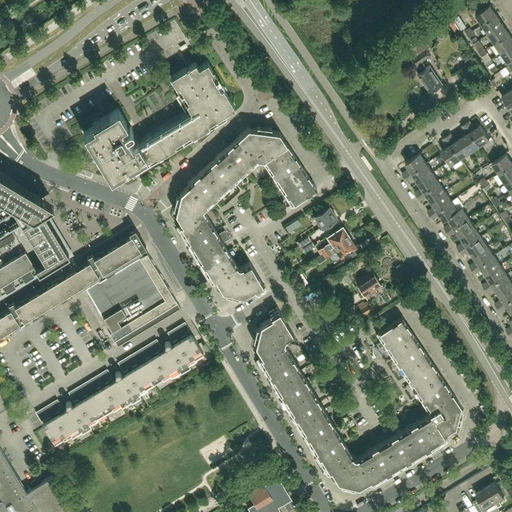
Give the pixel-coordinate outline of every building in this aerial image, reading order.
[(497,14),(490,4),(476,14),(482,24),(497,14)] [(488,33),(503,23),(497,14),(482,24),(488,33)] [(495,43),(509,33),(503,23),(488,33),(495,43)] [(511,44),(511,37),(509,33),(495,43),(501,52),(511,44)] [(425,39),(407,52),(412,60),(427,49),(430,47),(425,39)] [(186,46),(183,42),(177,46),(180,50),(186,46)] [(511,59),(511,44),(501,52),(508,62),(511,59)] [(443,83),(430,65),(426,68),(421,61),(431,55),(427,49),(412,60),(416,65),(421,71),(418,74),(430,92),(443,83)] [(130,127),(129,127),(124,130),(121,126),(127,122),(118,108),(109,114),(110,116),(102,121),(101,118),(100,119),(102,121),(83,132),(95,152),(98,150),(103,158),(100,160),(103,159),(108,167),(105,168),(111,177),(125,169),(125,168),(129,166),(132,171),(141,166),(140,163),(148,159),(149,161),(150,161),(148,158),(156,154),(158,156),(175,145),(174,143),(182,138),(183,141),(184,140),(182,138),(190,133),(192,136),(209,125),(208,122),(216,118),(217,120),(218,120),(216,117),(235,106),(223,86),(220,88),(215,80),(218,79),(218,78),(215,79),(210,72),(213,70),(207,61),(198,66),(195,62),(186,67),(170,76),(176,86),(178,84),(183,92),(176,96),(186,114),(139,142),(138,140),(132,144),(129,139),(131,138),(128,134),(131,132),(132,131),(133,130),(133,129),(132,128),(132,127),(131,127),(130,127)] [(470,66),(462,71),(467,78),(474,73),(470,66)] [(511,109),(511,89),(511,88),(502,95),(511,109)] [(490,138),(480,124),(470,130),(480,145),(490,138)] [(262,158),(264,161),(288,145),(279,131),(248,127),(238,136),(257,158),(258,158),(262,158)] [(480,145),(470,130),(461,137),(470,151),(480,145)] [(257,158),(238,136),(221,152),(241,173),(257,158)] [(470,151),(461,137),(451,143),(461,157),(470,151)] [(461,157),(451,143),(442,150),(451,164),(461,157)] [(278,182),(302,166),(288,145),(264,161),(278,182)] [(241,173),(221,152),(204,167),(224,189),(241,173)] [(412,172),(427,162),(420,152),(406,162),(412,172)] [(511,163),(511,161),(506,153),(492,162),(499,172),(511,163)] [(419,181),(433,172),(427,162),(412,172),(419,181)] [(446,162),(443,164),(448,172),(452,170),(446,162)] [(505,182),(511,177),(511,163),(499,172),(505,182)] [(292,204),(317,188),(302,166),(278,182),(292,204)] [(224,189),(204,167),(187,183),(188,184),(207,204),(224,189)] [(0,214),(13,207),(17,214),(20,219),(48,266),(69,253),(69,252),(64,245),(60,238),(56,231),(51,223),(47,216),(43,209),(54,202),(45,197),(44,196),(40,194),(36,192),(28,187),(21,182),(5,173),(0,170),(0,214)] [(425,191),(439,181),(433,172),(419,181),(425,191)] [(431,200),(446,191),(439,181),(425,191),(431,200)] [(207,204),(188,184),(180,192),(175,212),(182,224),(178,227),(183,236),(210,220),(203,208),(207,204)] [(437,210),(452,200),(446,191),(431,200),(437,210)] [(444,220),(448,217),(459,210),(458,209),(452,200),(437,210),(444,220)] [(337,217),(333,212),(333,210),(332,208),(330,208),(329,206),(315,216),(319,221),(317,223),(320,228),(337,217)] [(454,226),(469,216),(462,206),(458,209),(459,210),(448,217),(454,226)] [(492,224),(499,220),(496,214),(488,218),(492,224)] [(461,236),(475,226),(469,216),(454,226),(461,236)] [(0,294),(48,266),(20,219),(0,231),(0,294)] [(194,254),(221,238),(210,220),(183,236),(194,254)] [(329,242),(326,245),(328,249),(332,247),(347,237),(345,233),(347,232),(342,225),(327,235),(331,241),(329,242)] [(467,245),(481,235),(475,226),(461,236),(467,245)] [(90,294),(88,295),(117,344),(180,306),(144,246),(140,248),(131,234),(78,266),(0,313),(0,339),(22,326),(21,325),(25,323),(26,323),(86,287),(90,294)] [(299,247),(311,239),(308,235),(296,242),(299,247)] [(473,255),(488,245),(481,235),(467,245),(473,255)] [(332,247),(328,249),(331,254),(335,251),(337,250),(341,256),(344,254),(347,259),(356,253),(353,248),(356,246),(351,239),(349,240),(347,237),(332,247)] [(205,272),(232,256),(221,238),(194,254),(205,272)] [(302,252),(314,244),(311,239),(299,247),(302,252)] [(326,245),(320,248),(323,253),(328,249),(326,245)] [(480,264),(494,254),(488,245),(473,255),(480,264)] [(328,249),(323,253),(326,257),(331,254),(328,249)] [(322,254),(316,259),(319,263),(325,258),(322,254)] [(486,274),(500,264),(494,254),(480,264),(486,274)] [(241,266),(238,266),(232,256),(205,272),(211,281),(215,278),(222,290),(243,295),(254,288),(257,292),(265,288),(249,261),(241,266)] [(492,283),(507,273),(500,264),(486,274),(492,283)] [(374,288),(380,283),(373,272),(363,279),(362,277),(356,281),(358,283),(354,286),(361,295),(364,293),(367,297),(373,293),(372,292),(375,289),(374,288)] [(499,292),(511,283),(511,281),(507,273),(492,283),(499,292)] [(505,302),(511,297),(511,283),(499,292),(505,302)] [(355,311),(348,299),(340,304),(347,316),(355,311)] [(374,308),(368,299),(357,306),(362,315),(374,308)] [(293,334),(277,307),(269,312),(272,317),(260,324),(255,344),(262,356),(258,359),(262,366),(289,350),(284,342),(284,339),(293,334)] [(390,352),(415,336),(402,317),(378,333),(390,352)] [(195,357),(203,352),(194,337),(189,340),(185,334),(181,337),(186,345),(182,348),(177,339),(174,341),(190,368),(190,367),(189,365),(197,360),(195,357)] [(403,371),(427,355),(415,336),(390,352),(403,371)] [(190,368),(174,341),(171,343),(170,342),(169,342),(169,341),(168,341),(167,341),(166,341),(166,342),(165,342),(165,343),(164,343),(164,344),(164,345),(165,345),(165,346),(167,349),(164,351),(167,357),(163,359),(158,351),(157,351),(172,375),(179,370),(181,373),(190,368)] [(274,386),(301,370),(289,350),(262,366),(274,386)] [(172,375),(157,351),(154,353),(159,362),(155,364),(150,356),(146,358),(149,364),(144,367),(153,382),(161,378),(163,380),(172,375)] [(416,390),(440,374),(427,355),(403,371),(416,390)] [(153,382),(144,367),(139,370),(136,364),(132,367),(137,375),(133,377),(128,369),(124,371),(140,398),(141,397),(139,395),(147,390),(146,387),(153,382)] [(286,406),(313,390),(301,370),(274,386),(286,406)] [(140,398),(124,371),(121,373),(121,372),(120,372),(120,371),(119,371),(118,371),(117,371),(116,371),(116,372),(115,372),(115,373),(115,374),(115,375),(115,376),(117,379),(114,381),(118,387),(113,389),(108,381),(122,405),(130,400),(131,403),(140,398)] [(428,409),(453,393),(440,374),(416,390),(428,409)] [(122,405),(108,381),(104,383),(109,392),(105,394),(100,386),(96,388),(100,394),(95,397),(104,412),(112,408),(113,410),(122,405)] [(0,411),(9,405),(0,389),(0,411)] [(26,395),(23,389),(15,394),(19,400),(26,395)] [(298,425),(324,409),(313,390),(286,406),(298,425)] [(428,409),(430,412),(423,416),(439,443),(447,438),(444,434),(455,427),(461,405),(453,393),(428,409)] [(104,412),(95,397),(90,400),(86,394),(82,397),(87,405),(83,407),(78,399),(75,401),(91,428),(91,427),(90,425),(98,420),(96,417),(104,412)] [(91,428),(75,401),(72,403),(71,402),(71,401),(70,401),(69,401),(68,401),(67,401),(67,402),(66,402),(66,403),(65,403),(65,404),(66,404),(66,405),(66,406),(68,409),(65,411),(68,417),(64,419),(59,411),(58,411),(73,435),(80,430),(82,433),(91,428)] [(310,444),(336,428),(324,409),(298,425),(310,444)] [(73,435),(58,411),(55,413),(60,422),(56,424),(51,416),(47,418),(50,424),(45,427),(54,442),(62,438),(64,440),(73,435)] [(439,443),(423,416),(403,428),(419,455),(439,443)] [(322,464),(348,448),(336,428),(310,444),(322,464)] [(419,455),(403,428),(384,440),(400,466),(419,455)] [(26,490),(0,447),(0,437),(0,438),(0,437),(0,511),(10,511),(9,510),(13,508),(17,506),(20,511),(73,511),(74,511),(52,475),(26,490)] [(400,466),(384,440),(365,452),(381,478),(400,466)] [(356,457),(353,456),(348,448),(322,464),(326,472),(331,469),(338,480),(358,485),(370,478),(373,483),(381,478),(365,452),(356,457)] [(511,479),(509,475),(501,479),(508,491),(511,488),(511,479)] [(280,511),(274,501),(287,493),(278,478),(264,486),(262,483),(248,491),(259,509),(255,511),(280,511)] [(504,496),(495,481),(485,486),(495,502),(498,507),(502,505),(499,500),(504,496)] [(495,502),(485,486),(476,492),(479,497),(473,501),(479,511),(481,511),(486,509),(485,508),(495,502)]
